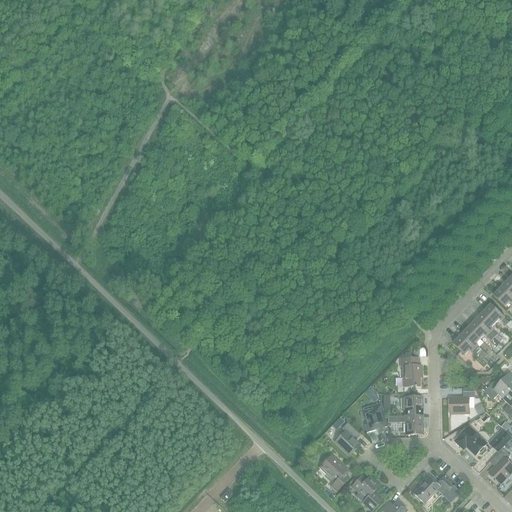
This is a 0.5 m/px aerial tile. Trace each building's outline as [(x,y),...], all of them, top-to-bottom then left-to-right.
[(511,283),(509,281),(502,288),(511,298),(511,283)] [(511,298),(502,288),(494,297),(505,308),(510,304),(511,305),(511,298)] [(491,306),(483,314),(495,325),(499,321),(501,323),(502,323),(506,327),(509,324),(505,319),(491,306)] [(483,314),(476,322),(494,339),(497,336),(493,332),(491,329),(495,325),(483,314)] [(476,322),(467,330),(480,340),(484,336),(486,339),(487,338),(491,342),(494,339),(476,322)] [(467,330),(460,338),(479,355),(482,352),(478,348),(478,347),(476,345),(480,340),(467,330)] [(497,336),(494,339),(496,342),(499,344),(502,341),(497,336)] [(479,355),(460,338),(453,345),(465,356),(469,352),(471,354),(472,354),(476,358),(479,355)] [(400,361),(400,368),(402,368),(403,388),(419,388),(419,374),(421,374),(421,367),(418,367),(418,360),(400,361)] [(499,395),(504,400),(511,391),(511,378),(509,376),(498,387),(494,383),(484,393),(493,401),(499,395)] [(450,399),(451,415),(470,415),(469,399),(475,398),(475,393),(474,393),(474,388),(463,388),(463,393),(464,399),(450,399)] [(375,395),(371,399),(375,403),(379,398),(375,395)] [(405,410),(405,418),(422,418),(422,398),(405,399),(401,399),(401,410),(405,410)] [(364,426),(367,434),(376,431),(377,434),(383,432),(379,418),(384,416),(381,405),(369,408),(363,409),(365,415),(367,425),(364,426)] [(482,405),(475,408),(479,416),(486,413),(482,405)] [(405,417),(396,417),(396,424),(405,424),(405,436),(422,436),(422,418),(405,418),(405,417)] [(342,429),(345,432),(334,443),(349,457),(360,446),(355,442),(360,436),(347,424),(342,429)] [(506,424),(502,428),(503,429),(506,432),(510,428),(506,424)] [(455,442),(460,447),(463,444),(475,457),(487,444),(469,427),(455,442)] [(493,460),(498,464),(489,474),(501,485),(511,472),(511,466),(506,461),(510,456),(503,449),(511,439),(511,437),(506,432),(503,429),(488,445),(498,454),(493,460)] [(319,469),(335,484),(331,488),(336,493),(344,483),(340,479),(347,471),(331,456),(319,469)] [(351,487),(359,495),(356,498),(371,511),(372,511),(381,503),(372,494),(378,488),(369,479),(365,482),(361,478),(351,487)] [(428,478),(412,495),(423,505),(436,491),(441,496),(450,505),(459,495),(452,488),(446,493),(440,487),(439,489),(428,478)] [(442,478),(437,484),(440,487),(446,493),(452,488),(442,478)] [(221,500),(225,504),(234,495),(233,494),(229,491),(221,500)] [(379,511),(406,511),(397,503),(389,511),(385,506),(379,511)]
